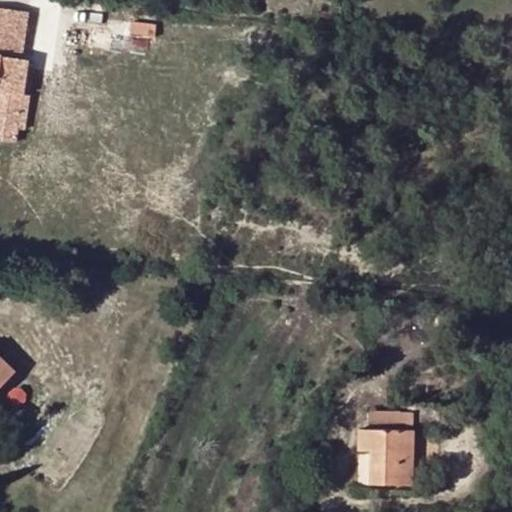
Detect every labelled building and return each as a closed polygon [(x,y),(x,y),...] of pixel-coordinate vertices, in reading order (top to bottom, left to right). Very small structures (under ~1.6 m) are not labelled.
[(28,13),(0,8),(0,36),(24,40),(28,13)] [(24,40),(0,36),(0,56),(21,60),(24,40)] [(0,92),(22,96),(27,61),(21,60),(0,56),(0,92)] [(24,132),(29,97),(22,96),(0,92),(0,140),(15,142),(17,130),(24,132)] [(0,382),(13,370),(0,357),(0,382)] [(383,413),(383,428),(412,429),(413,413),(383,413)] [(356,447),(370,448),(370,428),(357,427),(356,447)] [(370,448),(369,484),(411,484),(411,478),(411,466),(412,429),(383,428),(370,428),(370,448)] [(422,466),(411,466),(411,478),(422,478),(422,466)]
